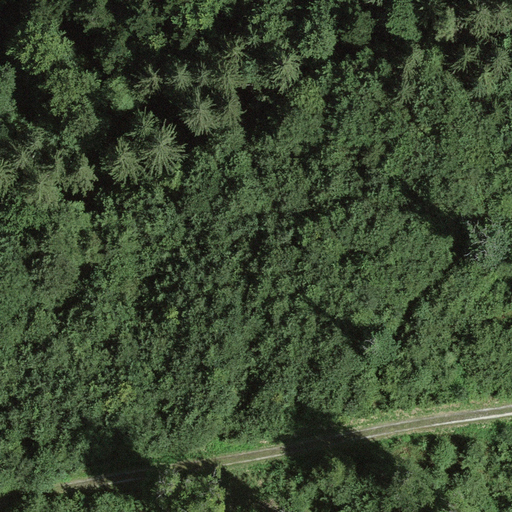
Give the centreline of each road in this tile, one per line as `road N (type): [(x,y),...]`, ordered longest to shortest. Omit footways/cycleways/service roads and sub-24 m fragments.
road 1 (track): [(511,31),(312,75),(96,200),(0,223)]
road 2 (track): [(511,415),(0,497)]
